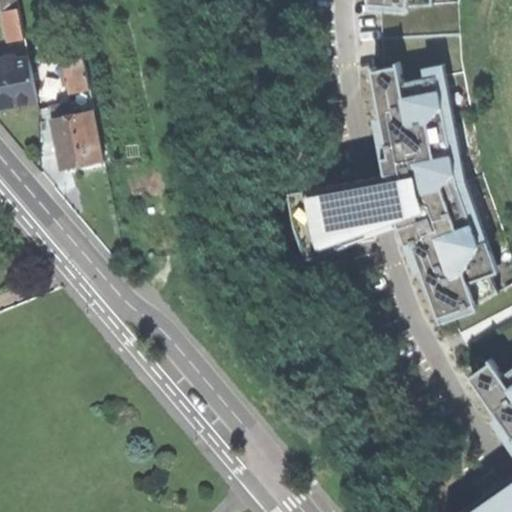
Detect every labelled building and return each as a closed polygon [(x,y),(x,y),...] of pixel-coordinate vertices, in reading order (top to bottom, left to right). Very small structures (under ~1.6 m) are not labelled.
[(11,40),(24,37),(16,0),(4,0),(3,0),(11,40)] [(70,84),(72,93),(90,89),(82,48),(63,51),(66,65),(70,84)] [(0,106),(37,99),(29,58),(15,60),(14,55),(0,57),(0,106)] [(393,199),(403,225),(409,244),(415,242),(442,317),(480,303),(500,292),(492,275),(493,274),(482,243),(476,245),(472,235),(476,226),(460,180),(453,182),(451,172),(457,164),(448,116),(441,117),(439,106),(444,98),(440,75),(405,82),(401,61),(399,61),(400,65),(377,69),(376,66),(375,66),(392,156),(385,157),(388,175),(393,199)] [(64,85),(70,84),(66,65),(60,66),(64,85)] [(51,107),(53,120),(72,116),(70,103),(51,107)] [(59,146),(63,167),(103,159),(93,112),(72,116),(53,120),(59,146)] [(388,231),(403,225),(393,199),(388,175),(373,178),(332,185),(332,186),(347,183),(347,184),(333,187),(337,207),(355,203),(355,205),(350,206),(358,228),(345,233),(349,245),(388,231)] [(309,259),(349,245),(345,233),(358,228),(350,206),(355,205),(355,203),(337,207),(333,187),(347,184),(347,183),(332,186),(332,185),(291,193),(297,227),(309,259)] [(511,369),(505,375),(493,358),(491,359),(493,362),(474,375),(473,372),(471,373),(511,431),(511,369)] [(511,511),(511,476),(481,498),(491,511),(511,511)] [(491,511),(481,498),(461,511),(491,511)]
